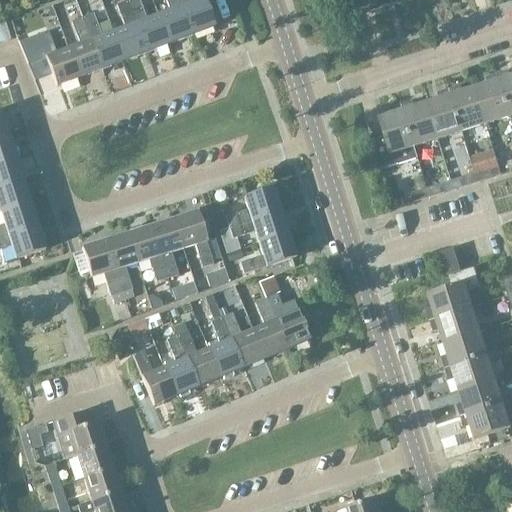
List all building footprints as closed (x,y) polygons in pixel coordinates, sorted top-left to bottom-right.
[(168,45),(157,16),(145,20),(137,0),(131,0),(126,2),(145,53),(168,45)] [(191,36),(176,0),(163,0),(168,12),(157,16),(168,45),(191,36)] [(176,0),(191,36),(213,28),(202,0),(199,0),(190,3),(188,0),(176,0)] [(367,0),(371,12),(395,4),(394,0),(367,0)] [(123,28),(111,33),(122,62),(145,53),(126,2),(115,6),(123,28)] [(122,62),(111,33),(100,37),(91,15),(81,19),(100,70),(122,62)] [(2,19),(0,19),(0,42),(9,40),(2,19)] [(100,70),(81,19),(70,23),(79,45),(66,49),(77,79),(100,70)] [(54,88),(77,79),(66,49),(56,53),(47,31),(36,36),(44,58),(43,58),(54,88)] [(511,116),(511,77),(509,78),(507,72),(496,75),(510,117),(511,116)] [(488,85),(474,90),(486,125),(510,117),(496,75),(486,79),(488,85)] [(486,125),(474,90),(461,94),(459,87),(448,91),(462,133),(486,125)] [(426,105),(438,141),(462,133),(448,91),(437,95),(439,101),(426,105)] [(412,102),(400,106),(414,148),(438,141),(426,105),(414,109),(412,102)] [(416,154),(414,148),(400,106),(389,110),(392,116),(378,121),(384,141),(372,145),(379,166),(416,154)] [(0,161),(14,157),(7,134),(0,136),(0,161)] [(0,187),(21,180),(14,157),(0,161),(0,187)] [(487,167),(474,171),(477,180),(490,176),(487,167)] [(477,180),(474,171),(456,176),(459,185),(477,180)] [(0,212),(29,203),(21,180),(0,187),(0,212)] [(439,181),(426,185),(428,194),(441,190),(439,181)] [(428,194),(426,185),(408,191),(411,200),(428,194)] [(218,232),(227,229),(279,211),(272,188),(243,198),(247,210),(224,218),(222,213),(213,216),(218,232)] [(0,238),(36,227),(29,203),(0,212),(0,213),(3,224),(0,225),(0,238)] [(279,211),(227,229),(231,240),(254,233),(258,244),(287,235),(279,211)] [(173,220),(182,249),(193,246),(200,268),(212,265),(205,242),(196,212),(173,220)] [(170,253),(182,249),(173,220),(150,227),(166,279),(177,276),(170,253)] [(127,234),(136,264),(148,260),(155,283),(166,279),(150,227),(141,229),(140,227),(138,225),(130,228),(128,231),(129,233),(127,234)] [(44,250),(36,227),(0,238),(0,249),(10,247),(14,259),(44,250)] [(103,241),(122,302),(133,298),(130,290),(131,290),(124,267),(136,264),(127,234),(103,241)] [(295,258),(287,235),(258,244),(262,256),(239,263),(242,274),(264,267),(265,268),(295,258)] [(113,305),(122,302),(103,241),(80,249),(89,278),(102,274),(109,297),(110,296),(113,305)] [(453,249),(438,254),(446,277),(460,273),(453,249)] [(429,322),(472,309),(466,291),(480,287),(474,269),(446,277),(450,288),(427,296),(431,309),(426,311),(429,322)] [(268,278),(257,283),(259,289),(264,300),(285,350),(308,340),(296,312),(291,301),(279,307),(274,296),(275,295),(273,289),(268,278)] [(502,281),(506,297),(511,295),(511,280),(511,278),(502,281)] [(285,350),(264,300),(254,304),(263,326),(251,331),(263,359),(285,350)] [(479,333),(472,309),(429,322),(433,333),(439,331),(443,344),(479,333)] [(263,359),(251,331),(239,336),(230,314),(219,318),(241,369),(263,359)] [(241,369),(219,318),(209,323),(219,344),(206,349),(218,378),(241,369)] [(218,378),(206,349),(195,354),(185,332),(175,336),(196,387),(218,378)] [(487,357),(479,333),(443,344),(447,357),(441,360),(444,371),(487,357)] [(196,387),(175,336),(164,341),(173,363),(162,368),(174,397),(196,387)] [(152,406),(174,397),(162,368),(151,373),(142,350),(131,355),(140,377),(139,377),(152,406)] [(495,381),(487,357),(444,371),(448,382),(455,380),(459,393),(495,381)] [(460,419),(503,405),(495,381),(459,393),(463,405),(456,407),(460,419)] [(511,430),(503,405),(460,419),(463,430),(470,428),(474,441),(511,430)] [(84,412),(50,423),(62,459),(75,455),(103,446),(95,423),(88,425),(84,412)] [(82,478),(111,469),(103,446),(75,455),(82,478)] [(511,450),(501,454),(508,477),(511,475),(511,450)] [(43,466),(50,488),(59,485),(52,463),(43,466)] [(118,492),(111,469),(82,478),(90,501),(118,492)] [(50,488),(58,511),(67,509),(59,485),(50,488)] [(124,511),(128,508),(125,501),(121,501),(118,492),(90,501),(90,503),(80,506),(81,511),(124,511)] [(346,511),(379,511),(376,500),(346,510),(346,511)]
